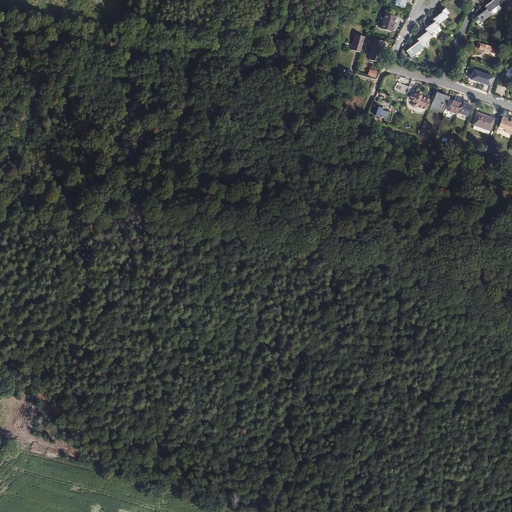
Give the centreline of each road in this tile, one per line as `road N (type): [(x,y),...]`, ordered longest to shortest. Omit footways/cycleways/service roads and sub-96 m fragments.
road 1 (track): [(361,117),(363,135),(423,202),(484,252),(511,303)]
road 2 (track): [(91,231),(63,448)]
